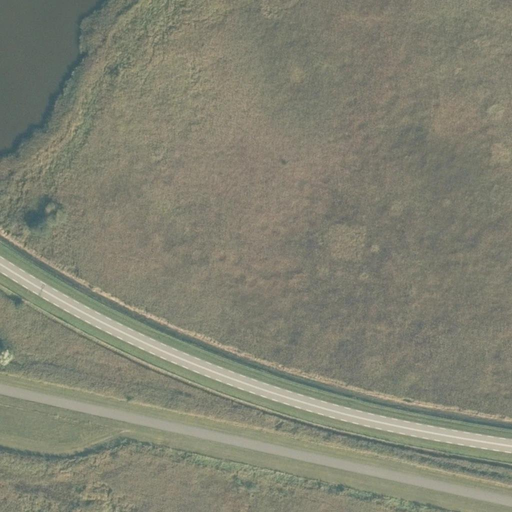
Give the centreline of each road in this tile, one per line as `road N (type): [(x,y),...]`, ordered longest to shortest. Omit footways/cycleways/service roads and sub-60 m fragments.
road 1 (primary): [(511,445),(420,431),(232,379),(0,264)]
road 2 (unclassified): [(511,501),(0,390)]
